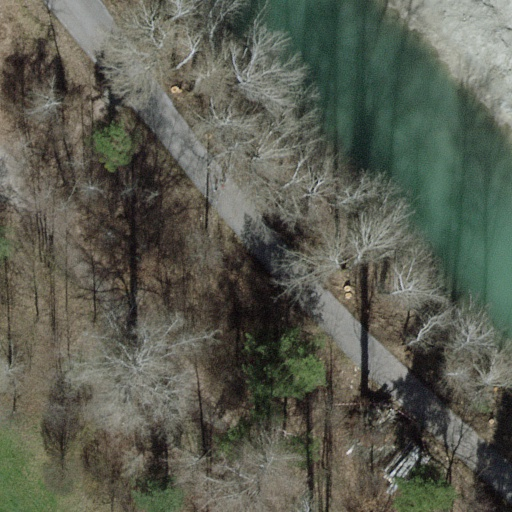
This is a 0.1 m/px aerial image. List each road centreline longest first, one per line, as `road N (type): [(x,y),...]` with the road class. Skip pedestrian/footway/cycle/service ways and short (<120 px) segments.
road 1 (track): [(70,0),(511,492)]
road 2 (track): [(0,177),(88,216),(144,270),(191,354),(229,454),(266,511)]
